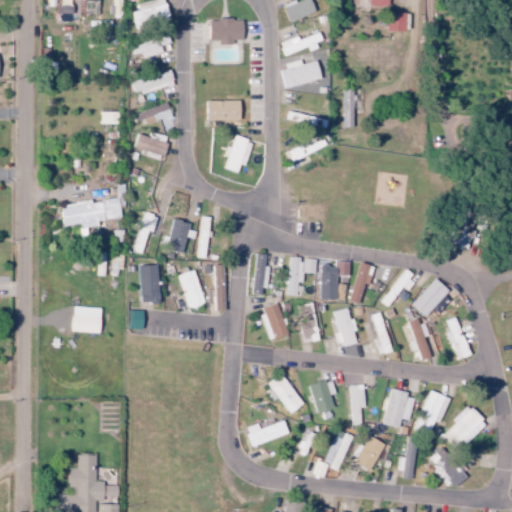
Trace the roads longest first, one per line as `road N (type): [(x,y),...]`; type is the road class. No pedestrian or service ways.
road 1 (residential): [(249,209),(233,428),(245,461),(287,482),(511,507)]
road 2 (residential): [(27,505),(30,0)]
road 3 (residential): [(191,0),(191,170),(205,190),(249,209),(273,190),(277,157),(265,0)]
road 4 (residential): [(249,244),(432,266),(465,281),(483,311),(505,422),(500,506)]
road 5 (residential): [(241,354),(496,373)]
road 6 (residential): [(433,0),(442,103),(466,142)]
